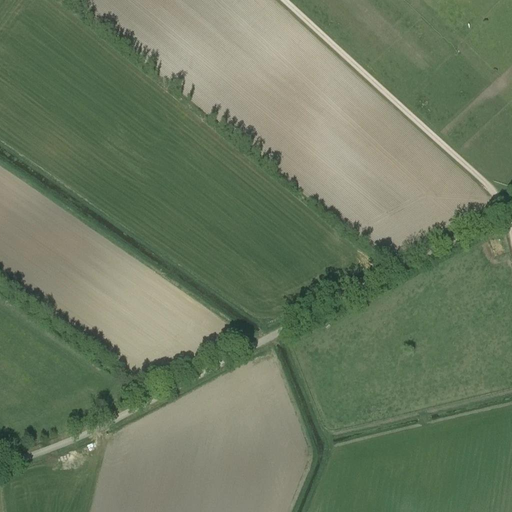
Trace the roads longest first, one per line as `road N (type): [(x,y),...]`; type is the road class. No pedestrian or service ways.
road 1 (unclassified): [(0,460),(145,399),(395,262),(511,209)]
road 2 (unknown): [(506,212),(287,0)]
